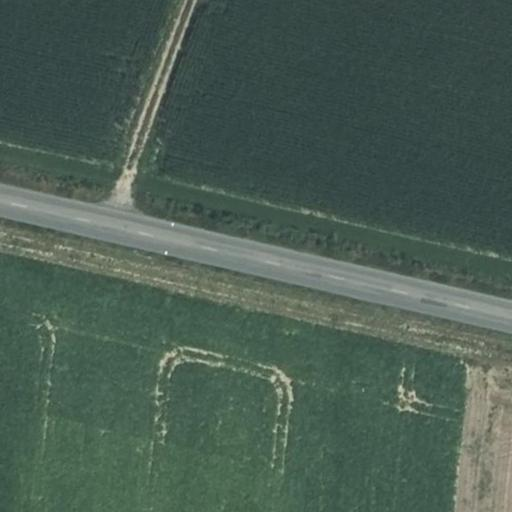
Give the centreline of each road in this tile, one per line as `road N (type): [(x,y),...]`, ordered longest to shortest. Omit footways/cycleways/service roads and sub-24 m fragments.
road 1 (secondary): [(511,316),(0,200)]
road 2 (track): [(104,224),(188,0)]
